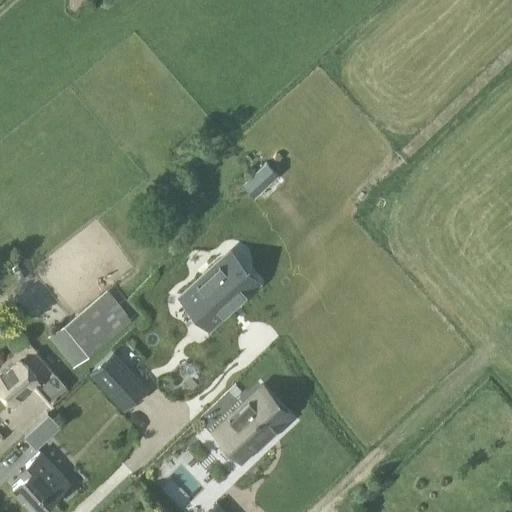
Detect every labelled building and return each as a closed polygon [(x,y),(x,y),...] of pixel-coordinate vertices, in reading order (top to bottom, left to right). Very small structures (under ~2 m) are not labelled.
[(243,183),(254,195),(277,174),(274,170),(267,162),(250,177),(243,183)] [(229,252),(182,295),(209,325),(256,282),(229,252)] [(122,324),(99,294),(56,327),(79,357),(122,324)] [(90,372),(124,409),(147,387),(114,350),(90,372)] [(0,374),(0,391),(14,407),(41,383),(19,358),(0,374)] [(261,385),(215,429),(242,458),(289,414),(261,385)] [(49,412),(24,435),(35,448),(60,425),(49,412)] [(35,511),(68,481),(39,450),(25,463),(31,469),(12,486),(35,511)] [(229,511),(219,501),(208,511),(229,511)]
